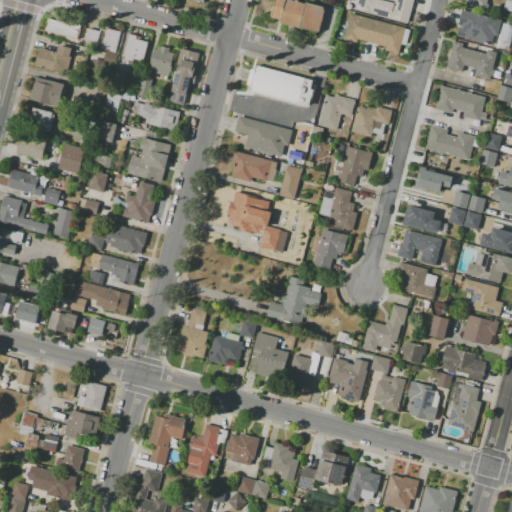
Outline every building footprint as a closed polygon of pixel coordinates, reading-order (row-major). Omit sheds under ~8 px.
[(275,0),(291,0),(307,4),(307,2),(325,7),(319,32),(280,22),(281,20),(271,17),(275,0)] [(357,0),(382,0),(395,3),(395,0),(414,0),(408,24),(355,10),(357,0)] [(486,0),(486,3),(489,3),(488,8),(475,5),(475,8),(466,6),(467,0),(486,0)] [(511,11),(503,9),(505,0),(511,0),(511,11)] [(501,20),(497,36),(494,35),(492,45),(457,37),(461,21),(459,21),(462,10),(501,20)] [(398,54),(386,50),(387,47),(357,39),(356,43),(343,40),(350,13),(405,27),(398,54)] [(48,18),(60,22),(60,19),(81,25),(76,40),(51,33),(51,34),(47,33),(47,31),(45,31),(48,18)] [(507,48),(511,25),(500,23),(496,46),(507,48)] [(99,49),(116,53),(120,31),(104,27),(99,49)] [(84,40),(96,42),(98,30),(87,28),(84,40)] [(128,34),(137,36),(137,39),(148,42),(143,62),(133,59),(132,64),(123,61),(125,56),(122,56),(128,34)] [(447,68),(454,41),(463,43),(462,47),(486,53),(487,50),(497,52),(492,69),(495,70),(493,77),(491,76),(490,80),(474,76),(476,68),(463,65),(461,72),(447,68)] [(35,66),(40,47),(57,52),(59,44),(72,47),(70,56),(72,57),(68,71),(64,70),(62,75),(53,73),(54,71),(35,66)] [(174,53),(170,67),(167,76),(148,71),(154,48),(160,49),(161,46),(170,48),(169,52),(174,53)] [(169,101),(175,82),(172,81),(175,72),(176,72),(178,65),(176,65),(181,48),(200,53),(194,75),(197,76),(195,85),(192,84),(189,93),(187,93),(184,105),(169,101)] [(94,58),(105,61),(99,84),(87,80),(94,58)] [(255,65),(313,80),(310,89),(314,90),(310,107),(249,92),(250,85),(247,85),(251,69),(254,70),(255,65)] [(127,70),(122,89),(110,85),(115,67),(127,70)] [(506,73),(511,74),(511,86),(503,84),(506,73)] [(137,94),(142,76),(153,80),(148,97),(137,94)] [(65,85),(59,107),(31,99),(37,77),(65,85)] [(500,85),(511,88),(511,103),(496,99),(500,85)] [(485,97),(481,112),(487,113),(484,122),(463,116),(464,112),(452,109),(451,113),(436,109),(442,86),(456,89),(456,88),(460,89),(459,90),(467,92),(468,92),(472,93),(472,94),(485,97)] [(131,94),(129,101),(121,98),(117,112),(104,108),(110,88),(131,94)] [(100,102),(96,115),(71,108),(75,95),(100,102)] [(326,95),(334,97),(335,95),(355,100),(351,116),(340,114),(336,131),(318,127),(326,95)] [(180,112),(174,131),(145,123),(146,118),(131,114),(135,102),(144,105),(145,102),(180,112)] [(54,112),(53,114),(56,115),(51,130),(49,129),(48,132),(29,127),(34,106),(54,112)] [(351,132),(358,106),(367,108),(367,106),(376,108),(377,106),(393,110),(389,125),(375,121),(371,137),(351,132)] [(239,116),(293,130),(289,145),(285,144),(281,156),(246,147),(249,135),(235,131),(239,116)] [(117,124),(112,142),(107,141),(107,143),(101,142),(107,121),(117,124)] [(431,125),(448,129),(446,134),(457,137),(458,132),(475,136),(468,160),(425,149),(431,125)] [(48,141),(44,155),(43,154),(41,160),(16,153),(22,133),(48,141)] [(502,136),(498,151),(484,148),(488,133),(502,136)] [(127,173),(132,155),(140,158),(143,149),(139,148),(142,137),(170,145),(168,154),(170,155),(166,171),(164,171),(161,182),(127,173)] [(65,143),(85,149),(78,175),(58,169),(65,143)] [(348,146),(373,152),(368,170),(363,169),(361,176),(356,175),(354,186),(339,182),(348,146)] [(290,149),(303,153),(300,162),(293,160),(293,163),(287,162),(290,149)] [(497,153),(494,167),(480,164),(484,149),(497,153)] [(235,151),(277,162),(272,182),(252,177),(251,182),(231,177),(235,163),(232,163),(235,151)] [(93,153),(102,156),(102,155),(113,158),(110,169),(90,164),(93,153)] [(306,160),(313,162),(312,168),(304,166),(306,160)] [(279,195),(287,165),(303,169),(295,199),(279,195)] [(511,186),(498,183),(501,171),(510,173),(511,166),(511,186)] [(454,175),(451,187),(442,185),(440,192),(415,186),(420,167),(454,175)] [(11,169),(39,177),(37,184),(43,186),(40,196),(8,187),(10,180),(8,180),(11,169)] [(92,171),(108,175),(103,192),(87,188),(92,171)] [(133,178),(132,182),(132,183),(131,187),(121,185),(122,180),(115,178),(117,173),(124,175),(124,176),(133,178)] [(148,223),(121,215),(124,207),(127,208),(128,203),(124,202),(127,194),(136,197),(136,195),(135,195),(139,181),(154,185),(151,193),(152,193),(150,201),(155,202),(152,215),(151,215),(148,223)] [(335,187),(352,191),(349,202),(355,204),(353,211),(357,212),(352,231),(326,224),(335,187)] [(511,191),(511,212),(498,209),(500,203),(493,201),(496,187),(511,191)] [(46,188),(61,192),(56,206),(42,202),(46,188)] [(236,191),(269,200),(267,209),(272,211),(268,227),(287,232),(282,253),(274,251),(259,247),(263,234),(258,233),(252,233),(239,230),(240,226),(232,224),(233,221),(228,220),(230,214),(227,213),(230,201),(233,202),(236,191)] [(456,191),(470,195),(467,209),(452,205),(456,191)] [(471,195),(486,199),(482,213),(468,209),(471,195)] [(0,210),(4,196),(22,201),(22,202),(27,204),(23,218),(48,225),(45,235),(0,221),(0,210)] [(87,199),(99,202),(96,215),(83,211),(87,199)] [(68,208),(69,202),(76,204),(74,210),(68,208)] [(438,234),(403,225),(408,205),(435,212),(433,220),(441,222),(438,234)] [(452,207),(466,211),(462,226),(448,222),(452,207)] [(60,208),(74,212),(66,238),(53,234),(60,208)] [(467,211),(481,215),(477,230),(463,226),(467,211)] [(147,233),(144,247),(142,247),(140,254),(110,246),(111,243),(104,241),(109,223),(116,225),(117,224),(123,226),(123,227),(147,233)] [(14,256),(0,252),(0,226),(20,232),(14,256)] [(479,245),(483,233),(491,235),(493,228),(511,232),(511,252),(504,250),(504,252),(479,245)] [(323,229),(349,235),(344,253),(341,252),(340,256),(337,255),(336,260),(333,259),(330,271),(313,266),(323,229)] [(397,257),(401,243),(403,244),(406,230),(442,239),(435,266),(419,262),(422,251),(414,249),(411,260),(397,257)] [(104,238),(101,251),(86,247),(90,234),(104,238)] [(466,274),(469,263),(475,265),(478,253),(483,254),(484,251),(511,258),(511,274),(503,272),(500,283),(466,274)] [(140,264),(134,285),(119,281),(120,277),(110,274),(111,271),(89,265),(92,252),(102,255),(103,254),(140,264)] [(0,262),(19,267),(14,288),(0,284),(0,262)] [(432,299),(402,291),(406,276),(399,274),(402,262),(428,269),(424,284),(435,287),(432,299)] [(104,274),(101,285),(89,281),(92,270),(104,274)] [(28,297),(31,284),(39,287),(43,271),(58,275),(51,303),(28,297)] [(267,316),(271,302),(283,305),(283,302),(279,301),(281,295),(285,296),(290,276),(306,280),(305,286),(311,287),(310,291),(322,294),(319,307),(306,304),(301,325),(267,316)] [(464,279),(500,288),(496,301),(503,303),(500,315),(458,305),(464,279)] [(82,281),(130,294),(128,302),(129,302),(125,317),(108,312),(108,311),(101,309),(102,307),(95,305),(97,301),(78,295),(82,281)] [(8,294),(0,292),(0,313),(5,314),(8,294)] [(86,300),(83,313),(70,309),(74,296),(86,300)] [(21,303),(16,320),(36,325),(41,306),(21,301),(21,303)] [(362,348),(369,321),(385,325),(386,321),(389,322),(393,305),(407,309),(403,325),(401,324),(395,345),(391,344),(390,349),(377,346),(375,352),(362,348)] [(193,308),(206,311),(201,330),(208,332),(205,344),(207,345),(204,358),(193,355),(192,357),(181,354),(181,352),(176,351),(185,318),(190,320),(193,308)] [(78,316),(75,329),(67,326),(65,333),(48,328),(53,310),(66,314),(67,312),(78,316)] [(450,318),(444,339),(429,335),(434,314),(450,318)] [(463,338),(469,314),(496,321),(490,345),(463,338)] [(105,321),(101,335),(88,332),(92,317),(105,321)] [(239,334),(243,320),(257,324),(253,338),(239,334)] [(257,332),(279,337),(276,349),(289,352),(282,380),(256,373),(261,352),(253,350),(257,332)] [(338,332),(354,336),(353,339),(359,340),(357,347),(335,341),(338,332)] [(209,360),(215,335),(244,343),(239,361),(226,358),(225,364),(209,360)] [(335,344),(325,382),(312,378),(310,387),(287,381),(294,355),(311,359),(312,352),(317,354),(320,340),(335,344)] [(427,347),(422,364),(402,359),(407,341),(427,347)] [(447,345),(476,353),(474,359),(486,362),(481,382),(467,378),(468,374),(456,371),(455,375),(440,371),(447,345)] [(374,355),(391,359),(387,374),(386,376),(393,378),(393,376),(406,379),(398,411),(378,406),(379,402),(373,401),(378,380),(381,381),(383,372),(371,369),(374,355)] [(334,357),(349,361),(348,365),(367,370),(359,401),(336,395),(340,381),(329,378),(334,357)] [(19,369),(34,372),(31,389),(16,386),(19,369)] [(449,389),(436,386),(438,379),(435,378),(437,371),(452,375),(449,389)] [(100,412),(77,406),(80,395),(86,397),(86,395),(75,392),(78,379),(106,386),(100,412)] [(412,381),(431,386),(430,390),(441,392),(437,407),(438,408),(435,421),(408,414),(412,397),(408,396),(412,381)] [(447,424),(458,383),(465,385),(466,382),(475,385),(474,388),(479,389),(476,400),(481,401),(473,430),(447,424)] [(65,435),(68,420),(71,421),(74,411),(101,418),(96,435),(89,433),(87,440),(65,435)] [(187,420),(182,439),(170,436),(167,447),(169,448),(165,464),(163,465),(151,462),(150,460),(154,444),(148,442),(156,412),(187,420)] [(18,434),(28,436),(26,441),(36,443),(41,417),(22,413),(18,434)] [(207,424),(220,427),(220,429),(228,431),(224,443),(220,442),(216,455),(211,454),(207,474),(206,475),(205,477),(203,477),(203,478),(187,473),(189,464),(188,464),(192,448),(190,448),(192,437),(197,438),(198,436),(203,438),(207,424)] [(39,436),(35,451),(25,449),(29,433),(39,436)] [(259,438),(254,460),(252,459),(250,466),(231,461),(233,453),(225,451),(228,440),(229,441),(231,433),(240,436),(240,433),(259,438)] [(59,437),(56,447),(43,444),(45,434),(59,437)] [(276,442),(290,446),(288,451),(294,453),(293,459),(298,460),(293,482),(281,478),(283,472),(269,468),(276,442)] [(56,447),(55,453),(41,449),(43,444),(56,447)] [(67,444),(84,449),(78,473),(61,469),(67,444)] [(301,476),(304,466),(317,469),(322,451),(350,458),(342,487),(301,476)] [(346,499),(355,464),(372,469),(371,473),(380,476),(376,493),(362,489),(358,502),(346,499)] [(32,465),(78,477),(75,486),(74,485),(70,501),(46,495),(47,491),(32,487),(34,480),(29,479),(32,465)] [(129,511),(132,501),(137,502),(145,469),(162,473),(158,491),(149,489),(147,499),(155,501),(156,498),(168,500),(165,511),(129,511)] [(390,475),(400,477),(400,476),(420,481),(415,499),(411,498),(408,511),(383,505),(390,475)] [(240,476),(255,480),(251,495),(237,491),(240,476)] [(255,480),(270,484),(266,499),(251,495),(255,480)] [(14,481),(28,485),(25,499),(12,496),(11,496),(14,481)] [(223,503),(212,500),(216,486),(227,489),(223,503)] [(418,511),(425,486),(438,489),(439,486),(458,491),(452,511),(418,511)] [(226,501),(238,492),(246,502),(235,511),(226,501)] [(8,511),(12,496),(25,499),(25,500),(22,511),(8,511)] [(210,500),(206,511),(170,511),(173,503),(182,505),(181,509),(192,511),(196,497),(210,500)] [(291,497),(300,499),(298,506),(289,504),(291,497)]
